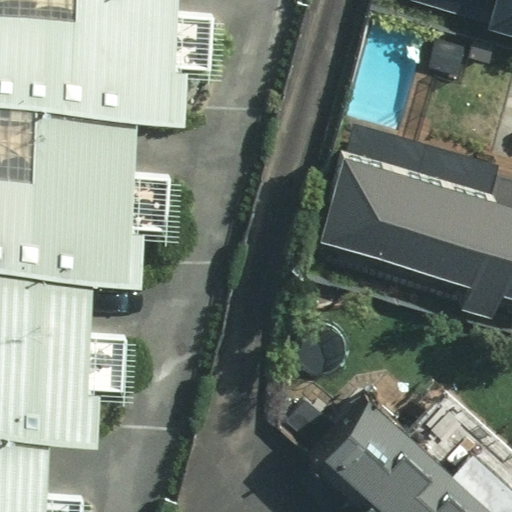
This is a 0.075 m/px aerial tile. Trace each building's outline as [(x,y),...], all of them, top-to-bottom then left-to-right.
[(63,0),(62,22),(0,17),(0,107),(161,118),(164,66),(153,65),(157,0),(63,0)] [(511,0),(474,0),(511,10),(511,0)] [(18,181),(0,179),(0,272),(117,281),(121,232),(110,232),(117,118),(24,113),(18,181)] [(333,129),(306,228),(511,284),(511,155),(496,151),(490,172),(333,129)] [(0,434),(74,440),(78,388),(66,387),(73,282),(0,277),(0,434)] [(484,511),(352,396),(293,463),(348,511),(484,511)] [(0,511),(23,511),(28,441),(0,438),(0,511)]
